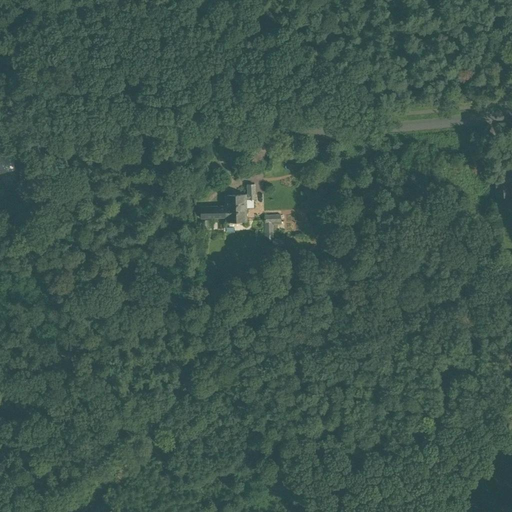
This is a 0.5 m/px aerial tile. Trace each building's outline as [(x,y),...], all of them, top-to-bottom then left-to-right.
[(13,152),(0,155),(0,172),(17,168),(13,152)] [(17,168),(0,172),(0,176),(2,185),(20,181),(17,168)] [(496,177),(497,196),(509,196),(508,183),(511,182),(511,168),(505,171),(506,174),(496,177)] [(246,195),(246,199),(255,199),(255,184),(247,184),(248,195),(246,195)] [(226,195),(227,206),(211,207),(211,218),(227,217),(227,222),(246,221),(246,199),(246,195),(226,195)] [(281,214),(265,215),(265,222),(265,239),(272,239),(272,222),(281,222),(281,214)]
